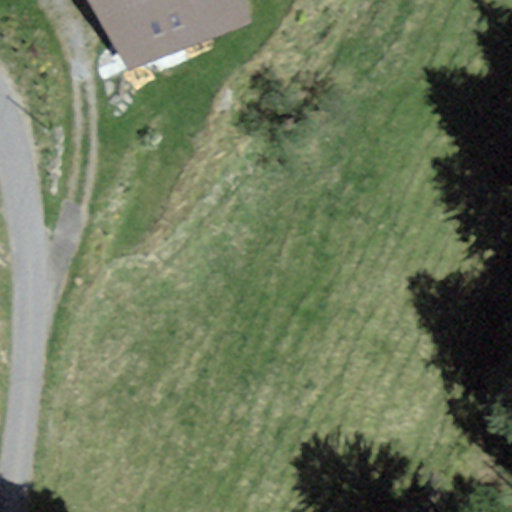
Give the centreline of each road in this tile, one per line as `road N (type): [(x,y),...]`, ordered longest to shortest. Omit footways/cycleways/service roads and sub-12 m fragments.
road 1 (unclassified): [(8,511),(34,275),(0,120)]
road 2 (track): [(68,27),(85,97),(85,165),(55,269),(34,275)]
